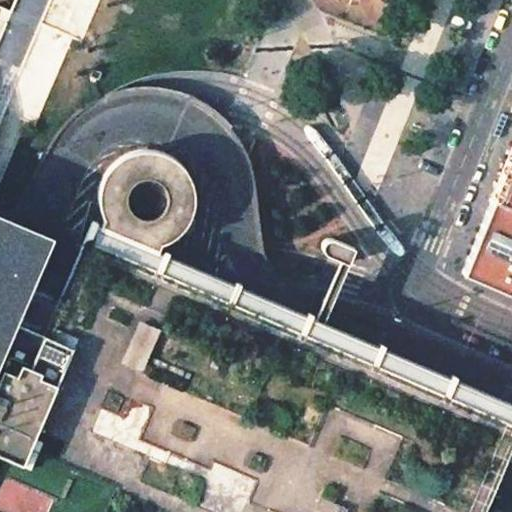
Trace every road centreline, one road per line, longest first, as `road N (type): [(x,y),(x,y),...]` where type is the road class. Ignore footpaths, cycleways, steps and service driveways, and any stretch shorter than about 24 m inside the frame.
road 1 (primary): [(511,458),(0,238)]
road 2 (trunk): [(486,498),(0,289)]
road 3 (unclassified): [(114,511),(214,281),(276,258),(410,309)]
road 4 (primary): [(399,511),(0,341)]
road 5 (trunk): [(281,511),(0,391)]
road 6 (residential): [(410,309),(511,43)]
road 7 (trunk): [(0,445),(156,511)]
